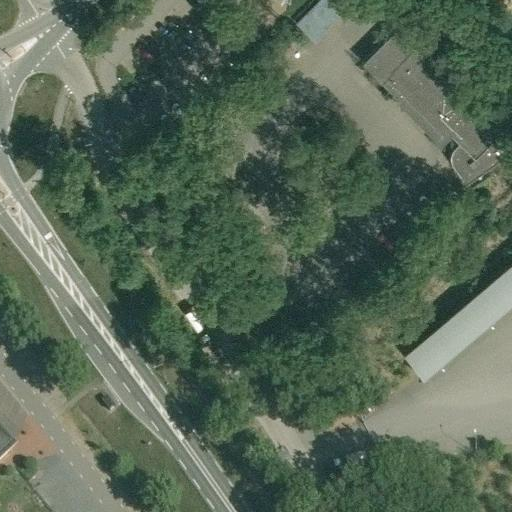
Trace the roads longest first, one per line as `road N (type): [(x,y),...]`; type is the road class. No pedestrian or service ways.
road 1 (unclassified): [(331,511),(112,178),(86,95),(48,31)]
road 2 (secondary): [(233,511),(0,192)]
road 3 (unclassified): [(117,511),(0,361)]
